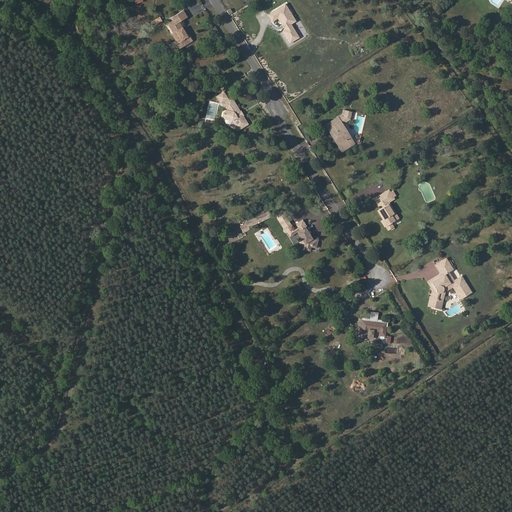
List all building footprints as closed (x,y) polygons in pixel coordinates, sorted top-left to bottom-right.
[(287,5),(269,15),(274,22),(279,19),(286,30),(284,32),(292,44),(301,38),(293,25),(298,22),(287,5)] [(189,19),(184,11),(172,19),(173,22),(169,24),(174,34),(172,35),(178,45),(172,49),(175,55),(194,42),(187,30),(186,31),(181,24),(189,19)] [(226,93),(218,98),(223,106),(231,101),(226,93)] [(237,102),(235,99),(231,101),(223,106),(228,113),(226,118),(228,121),(236,123),(241,132),(251,126),(246,118),(244,117),(242,115),(242,112),(239,106),(233,111),(230,107),(237,102)] [(230,107),(233,111),(239,106),(237,102),(230,107)] [(346,121),(343,116),(338,118),(343,127),(351,121),(352,114),(349,113),(348,119),(346,121)] [(343,127),(338,118),(329,124),(332,131),(330,132),(333,137),(335,135),(337,139),(335,141),(338,145),(340,143),(344,150),(354,144),(343,127)] [(383,195),(382,193),(374,199),(378,207),(380,207),(381,209),(379,210),(387,225),(386,226),(388,230),(389,229),(393,226),(392,223),(395,221),(392,215),(393,213),(386,203),(395,197),(396,196),(393,191),(391,192),(389,189),(384,192),(385,194),(383,195)] [(395,221),(399,219),(390,203),(396,199),(395,197),(386,203),(393,213),(392,215),(395,221)] [(381,222),(384,226),(386,226),(387,225),(379,210),(377,212),(381,219),(381,222)] [(269,212),(247,223),(248,224),(250,228),(272,217),(269,212)] [(281,220),(287,230),(289,229),(293,226),(287,216),(283,219),(281,220)] [(295,229),(293,226),(289,229),(291,232),(292,230),(295,235),(299,232),(302,238),(307,243),(306,246),(305,247),(312,249),(313,248),(318,249),(320,241),(317,240),(314,239),(306,229),(308,228),(309,227),(304,220),(296,225),(297,227),(295,229)] [(226,226),(231,241),(243,238),(239,222),(226,226)] [(317,240),(308,228),(306,229),(314,239),(317,240)] [(435,284),(433,292),(429,308),(439,311),(443,292),(454,285),(461,296),(459,298),(462,302),(469,297),(467,293),(471,290),(463,277),(456,281),(451,274),(455,271),(453,268),(455,267),(451,261),(449,262),(447,259),(436,266),(441,275),(443,279),(435,284)] [(441,275),(428,283),(433,292),(435,284),(443,279),(441,275)] [(459,298),(461,296),(454,285),(443,292),(439,311),(442,312),(447,294),(454,290),(459,298)] [(379,322),(372,321),(360,319),(358,339),(367,341),(369,340),(370,331),(382,332),(381,336),(386,337),(387,323),(379,322)] [(341,329),(337,324),(332,328),(336,333),(341,329)]
